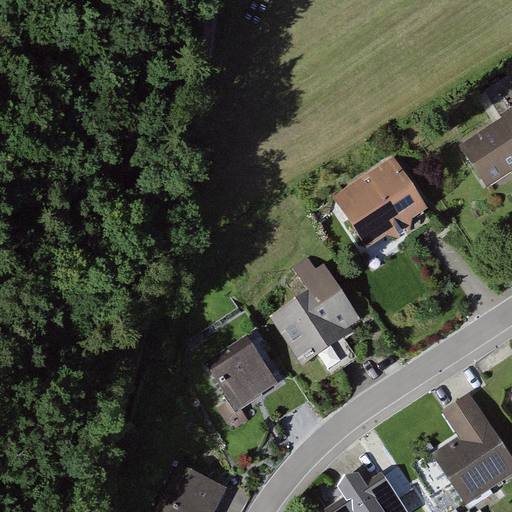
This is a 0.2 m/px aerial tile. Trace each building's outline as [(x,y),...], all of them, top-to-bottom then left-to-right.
[(500,120),(459,145),(487,189),(511,174),(511,79),(511,77),(484,94),(500,120)] [(395,162),(333,201),(367,253),(429,213),(395,162)] [(309,295),(272,318),(302,367),(355,336),(351,329),(361,323),(326,265),(317,271),(309,259),(292,269),(309,295)] [(247,340),(205,366),(236,416),(279,389),(247,340)] [(511,460),(470,396),(442,415),(458,440),(433,457),(467,510),(511,481),(511,460)] [(216,511),(226,495),(179,469),(155,511),(216,511)] [(350,507),(341,511),(404,511),(386,483),(368,494),(358,477),(339,489),(350,507)]
